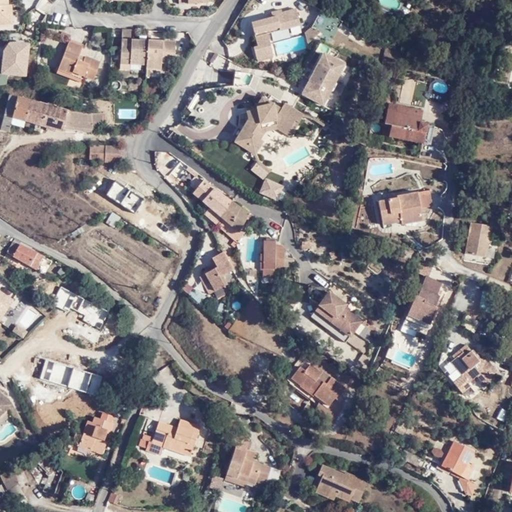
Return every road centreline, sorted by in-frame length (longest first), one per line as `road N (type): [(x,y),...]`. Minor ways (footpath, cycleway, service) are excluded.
road 1 (unclassified): [(153,328),(196,237),(186,208),(134,142),(173,96),(230,0)]
road 2 (residential): [(153,328),(195,381),(262,411),(303,443),(402,468),(450,503),(450,511)]
road 3 (residential): [(0,227),(153,328)]
road 4 (unknown): [(153,328),(102,356),(48,348),(0,369)]
